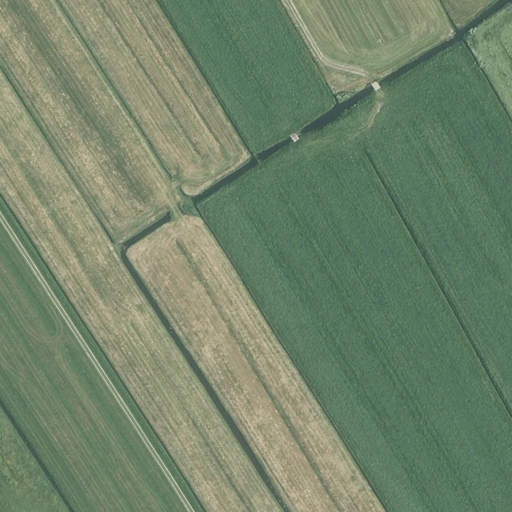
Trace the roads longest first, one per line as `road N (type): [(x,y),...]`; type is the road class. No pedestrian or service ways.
road 1 (track): [(188,511),(0,217)]
road 2 (track): [(376,91),(361,72),(322,60),(286,0)]
